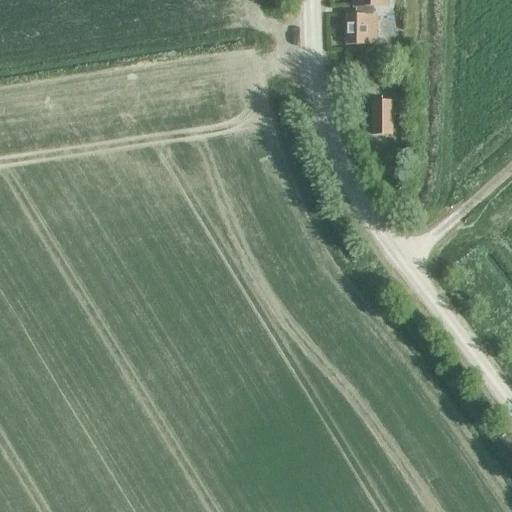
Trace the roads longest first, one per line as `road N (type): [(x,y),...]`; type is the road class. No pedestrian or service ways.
road 1 (unclassified): [(511,408),(344,174),(321,112),(310,0)]
road 2 (unknown): [(398,258),(511,163)]
